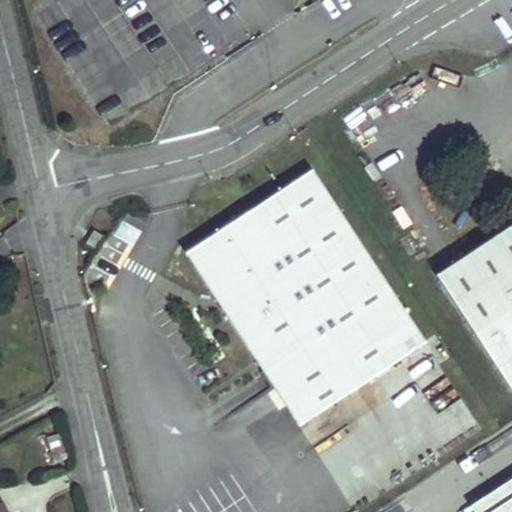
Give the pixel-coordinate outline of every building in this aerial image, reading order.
[(309,169),(181,252),(294,424),(421,340),(309,169)] [(511,393),(511,392),(511,223),(434,275),(511,393)] [(86,242),(96,248),(104,235),(94,229),(86,242)] [(473,511),(486,511),(511,495),(511,477),(469,505),(473,511)] [(511,511),(511,495),(486,511),(511,511)]
